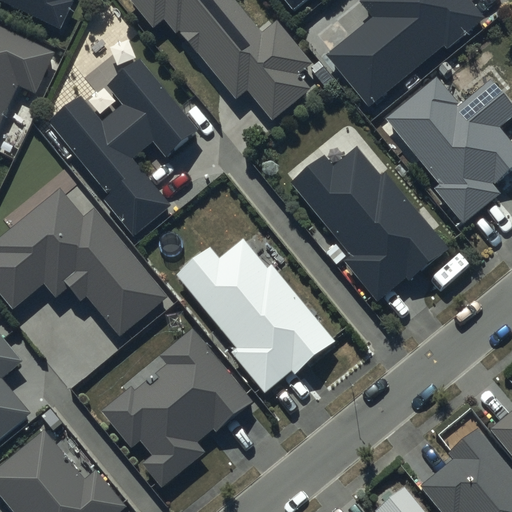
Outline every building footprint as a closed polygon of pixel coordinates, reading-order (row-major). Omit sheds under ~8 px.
[(0,0),(60,29),(74,2),(70,0),(0,0)] [(130,0),(155,30),(165,21),(177,35),(180,32),(236,100),(247,90),(272,121),(311,89),(299,74),(312,64),(277,21),(263,33),(235,0),(130,0)] [(287,0),(295,8),(304,0),(287,0)] [(361,0),(360,2),(374,19),(328,56),(368,107),(444,46),(447,50),(485,20),(468,0),(361,0)] [(0,121),(18,85),(35,93),(55,52),(0,26),(0,121)] [(198,131),(139,60),(107,86),(123,105),(102,123),(80,96),(47,123),(108,195),(102,199),(133,237),(170,206),(131,158),(153,142),(166,158),(198,131)] [(459,105),(436,77),(386,118),(438,182),(432,187),(463,225),(502,193),(494,184),(511,169),(511,143),(499,128),(511,116),(511,105),(491,80),(459,105)] [(323,153),(289,182),(351,256),(344,261),(377,300),(405,277),(408,281),(449,248),(386,173),(382,176),(357,146),(333,165),(323,153)] [(58,189),(0,237),(0,291),(14,308),(43,284),(57,299),(68,290),(79,303),(86,297),(120,337),(169,296),(95,208),(83,218),(58,189)] [(335,342),(271,265),(267,268),(243,240),(220,259),(209,247),(176,275),(237,349),(232,353),(266,394),(292,372),(295,375),(335,342)] [(252,403),(192,329),(160,356),(167,365),(134,392),(131,387),(102,411),(131,447),(140,440),(153,455),(142,464),(161,487),(204,452),(196,442),(212,429),(215,433),(252,403)] [(0,438),(31,413),(2,379),(23,362),(0,334),(0,438)] [(511,411),(491,429),(511,454),(511,411)] [(511,511),(511,471),(477,430),(448,454),(452,460),(420,486),(441,511),(511,511)] [(45,431),(0,467),(0,496),(12,511),(120,511),(126,507),(96,470),(85,480),(45,431)] [(424,511),(404,488),(375,511),(424,511)]
